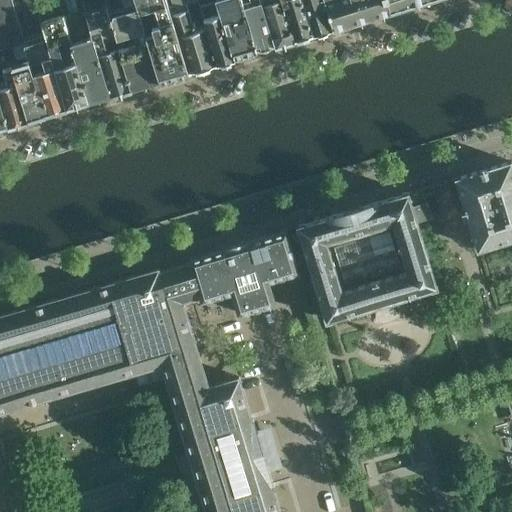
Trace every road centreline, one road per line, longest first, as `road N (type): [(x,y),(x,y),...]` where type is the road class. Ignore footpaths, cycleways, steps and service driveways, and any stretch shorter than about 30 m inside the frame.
road 1 (residential): [(0,294),(511,140)]
road 2 (residential): [(480,0),(0,148)]
